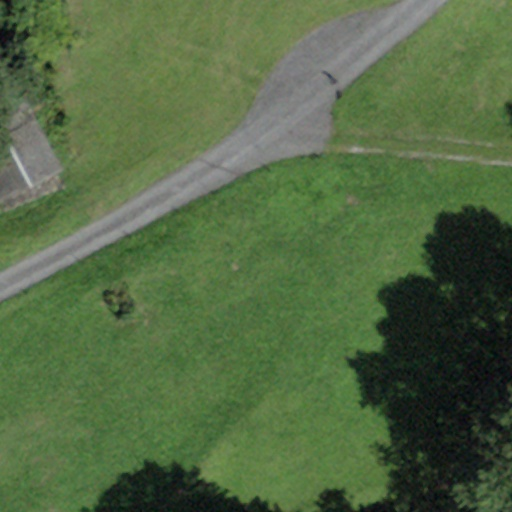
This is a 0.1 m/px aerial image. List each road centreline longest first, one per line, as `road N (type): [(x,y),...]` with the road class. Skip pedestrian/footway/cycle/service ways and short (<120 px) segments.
road 1 (track): [(131,511),(333,288),(393,144)]
road 2 (track): [(511,156),(254,130)]
